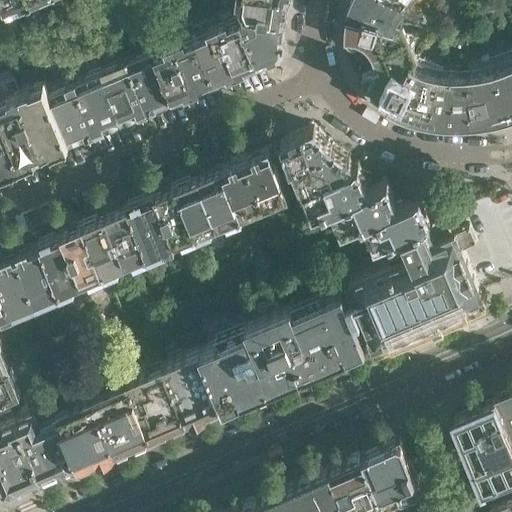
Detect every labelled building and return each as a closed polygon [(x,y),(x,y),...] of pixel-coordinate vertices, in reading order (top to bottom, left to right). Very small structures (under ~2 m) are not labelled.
[(285,16),(287,0),(243,0),(243,3),(251,11),(285,16)] [(404,3),(400,0),(349,0),(349,1),(348,6),(347,8),(362,14),(365,8),(379,13),(377,18),(395,24),(396,20),(397,18),(400,12),(402,8),(404,3)] [(411,40),(403,22),(396,20),(395,24),(377,18),(379,13),(365,8),(362,14),(347,8),(346,11),(347,11),(347,15),(346,19),(345,23),(345,27),(345,32),(345,37),(345,39),(345,40),(345,42),(346,42),(347,44),(348,45),(350,46),(352,47),(353,47),(354,47),(356,47),(357,46),(358,45),(359,44),(361,43),(363,44),(365,45),(366,47),(368,48),(368,49),(367,49),(367,50),(368,50),(368,51),(369,51),(372,49),(374,54),(371,55),(371,56),(411,40)] [(284,45),(284,32),(283,32),(285,16),(251,11),(242,17),(241,18),(259,59),(280,50),(284,45)] [(259,59),(241,18),(242,17),(240,12),(217,21),(237,68),(259,59)] [(237,68),(217,21),(195,30),(215,77),(237,68)] [(215,77),(195,30),(174,38),(194,86),(215,77)] [(194,86),(174,38),(153,46),(173,95),(194,86)] [(403,76),(410,61),(415,64),(418,57),(411,40),(371,56),(371,57),(372,57),(375,55),(377,60),(373,62),(373,63),(374,64),(375,64),(375,66),(375,69),(374,71),(374,74),(372,73),(370,73),(368,74),(366,75),(364,77),(364,79),(363,80),(363,81),(363,82),(364,84),(364,85),(365,87),(368,91),(370,92),(374,95),(379,100),(383,102),(387,105),(388,106),(396,91),(401,93),(408,78),(403,76)] [(173,95),(153,46),(127,57),(147,106),(173,95)] [(147,106),(127,57),(101,67),(121,117),(147,106)] [(430,120),(439,71),(432,70),(425,68),(418,65),(415,64),(410,61),(403,76),(408,78),(401,93),(396,91),(388,106),(400,112),(405,114),(409,115),(414,117),(419,118),(424,119),(430,120)] [(511,61),(510,62),(502,65),(496,67),(510,115),(511,114),(511,61)] [(121,117),(101,67),(75,77),(95,128),(121,117)] [(510,115),(496,67),(490,68),(481,70),(475,71),(469,72),(471,122),(481,121),(490,119),(502,117),(510,115)] [(471,122),(469,72),(461,73),(454,73),(447,72),(439,71),(430,120),(440,122),(443,122),(448,122),(462,122),(471,122)] [(95,128),(75,77),(48,88),(69,139),(95,128)] [(69,139),(48,88),(44,78),(30,84),(29,82),(19,86),(46,149),(69,139)] [(46,149),(19,86),(8,91),(9,93),(0,96),(0,106),(22,159),(46,149)] [(0,167),(22,159),(0,106),(0,167)] [(295,159),(334,142),(328,137),(324,133),(318,127),(315,123),(270,141),(281,168),(282,167),(296,161),(295,159)] [(291,189),(282,167),(281,168),(270,141),(245,151),(265,200),(291,189)] [(354,163),(353,162),(350,152),(350,153),(344,149),(336,144),(334,142),(295,159),(296,161),(305,183),(354,163)] [(265,200),(245,151),(222,161),(243,210),(265,200)] [(334,198),(374,182),(370,173),(365,175),(359,159),(353,162),(354,163),(305,183),(316,208),(331,202),(335,200),(334,198)] [(243,210),(222,161),(199,171),(219,220),(243,210)] [(219,220),(199,171),(178,180),(198,229),(219,220)] [(366,213),(403,198),(399,190),(394,192),(388,176),(374,182),(334,198),(335,200),(345,224),(367,215),(366,213)] [(198,229),(178,180),(155,189),(176,239),(198,229)] [(176,239),(155,189),(129,200),(150,250),(176,239)] [(431,217),(424,201),(420,191),(403,198),(366,213),(367,215),(377,239),(386,235),(431,217)] [(150,250),(129,200),(107,210),(128,259),(150,250)] [(128,259),(107,210),(85,219),(106,268),(128,259)] [(317,235),(307,211),(300,213),(310,238),(317,235)] [(482,288),(472,265),(464,248),(479,241),(470,221),(456,227),(455,226),(453,227),(446,211),(431,217),(386,235),(394,252),(356,269),(349,272),(370,321),(376,334),(461,298),(461,297),(482,288)] [(106,268),(85,219),(61,229),(82,278),(106,268)] [(82,278),(61,229),(40,238),(61,288),(82,278)] [(327,260),(317,235),(310,238),(320,263),(327,260)] [(61,288),(40,238),(16,248),(37,298),(61,288)] [(381,248),(377,239),(362,245),(366,254),(381,248)] [(366,254),(362,245),(348,251),(352,260),(366,254)] [(37,298),(16,248),(0,254),(0,278),(13,308),(37,298)] [(293,291),(287,277),(275,282),(279,290),(282,296),(293,291)] [(13,308),(0,278),(0,306),(0,307),(2,312),(13,308)] [(367,339),(361,325),(344,282),(309,296),(309,295),(299,299),(299,301),(295,303),(292,297),(283,300),(282,296),(279,290),(252,302),(256,312),(247,316),(250,323),(245,325),(244,323),(235,327),(236,329),(203,343),(227,398),(348,346),(348,347),(367,339)] [(57,343),(52,331),(26,341),(32,353),(57,343)] [(0,366),(8,363),(0,343),(0,366)] [(227,398),(203,343),(168,359),(191,413),(227,398)] [(30,383),(20,358),(8,363),(0,366),(0,394),(8,392),(30,383)] [(191,413),(168,359),(132,374),(155,429),(191,413)] [(155,429),(132,374),(94,390),(117,444),(155,429)] [(14,406),(48,391),(42,378),(30,383),(8,392),(14,406)] [(511,384),(497,391),(511,429),(511,384)] [(117,444),(94,390),(58,405),(56,406),(78,458),(79,461),(117,444)] [(511,429),(497,391),(455,409),(484,479),(508,470),(511,468),(511,429)] [(0,411),(14,406),(8,392),(0,394),(0,411)] [(78,458),(56,406),(58,405),(55,398),(17,413),(42,473),(61,465),(67,466),(75,463),(77,458),(78,458)] [(42,473),(17,413),(0,420),(0,477),(5,489),(7,488),(12,489),(20,486),(23,481),(42,473)] [(426,511),(432,510),(401,433),(399,433),(363,448),(363,449),(385,501),(387,505),(405,497),(403,493),(407,491),(415,511),(426,511)] [(385,501),(363,449),(330,463),(350,511),(368,511),(367,508),(385,501)] [(350,511),(330,463),(297,477),(311,511),(350,511)] [(511,511),(511,480),(508,470),(484,479),(497,511),(511,511)] [(311,511),(297,477),(259,493),(267,511),(311,511)] [(267,511),(259,493),(222,508),(224,511),(267,511)]
